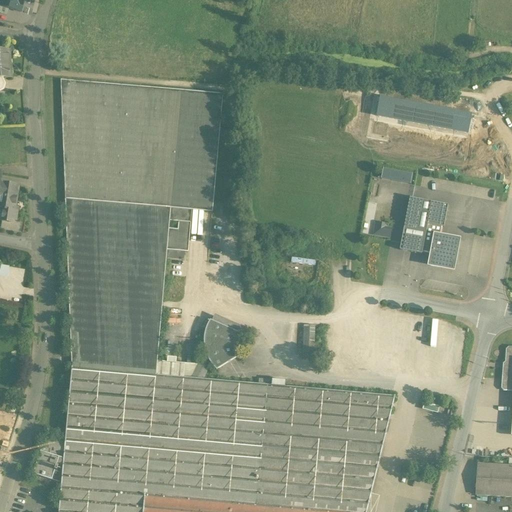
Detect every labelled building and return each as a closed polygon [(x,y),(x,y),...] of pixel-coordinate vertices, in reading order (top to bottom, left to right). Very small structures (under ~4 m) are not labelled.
[(0,0),(0,7),(20,14),(24,0),(23,0),(0,0)] [(7,52),(0,52),(0,89),(2,89),(3,85),(1,81),(1,77),(8,77),(8,78),(11,77),(10,68),(11,68),(11,67),(8,67),(7,52)] [(222,95),(60,80),(71,367),(71,368),(155,376),(156,362),(166,250),(169,221),(170,209),(191,211),(212,213),(222,95)] [(472,116),(381,99),(377,118),(468,135),(472,116)] [(386,178),(415,184),(418,173),(389,167),(386,178)] [(0,184),(0,207),(3,208),(1,221),(11,223),(11,218),(15,219),(17,209),(14,209),(18,187),(0,184)] [(423,255),(423,253),(430,255),(427,269),(456,274),(463,238),(442,235),(443,229),(445,229),(450,205),(409,197),(400,251),(423,255)] [(191,211),(170,209),(169,221),(190,223),(191,211)] [(190,223),(169,221),(166,250),(187,252),(190,223)] [(395,231),(387,229),(388,223),(377,221),(375,235),(393,239),(395,231)] [(203,343),(204,351),(196,366),(190,379),(203,380),(210,364),(214,369),(215,371),(239,357),(237,351),(236,345),(237,339),(239,333),(209,320),(206,327),(203,335),(203,343)] [(313,326),(305,326),(304,351),(312,351),(313,326)] [(511,349),(509,349),(507,350),(506,369),(504,368),(503,388),(504,390),(511,390),(511,349)] [(196,366),(156,362),(155,376),(190,379),(196,366)] [(155,376),(71,368),(64,440),(61,470),(57,511),(365,511),(394,397),(203,380),(190,379),(155,376)] [(64,440),(44,438),(40,451),(39,451),(32,475),(51,481),(54,471),(55,471),(56,469),(61,470),(64,440)] [(511,466),(478,465),(476,496),(511,497),(511,466)]
